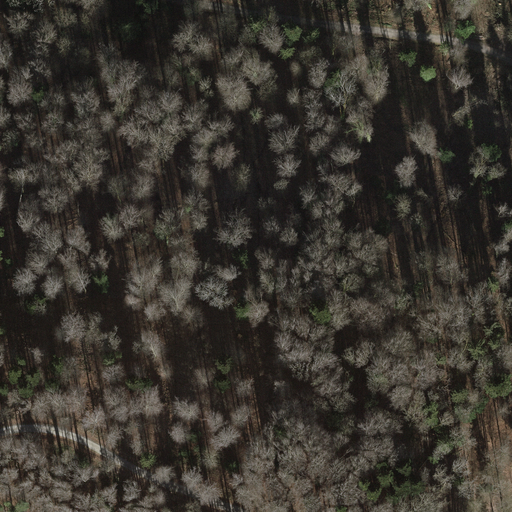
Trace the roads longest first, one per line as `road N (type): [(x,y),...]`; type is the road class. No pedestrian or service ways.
road 1 (track): [(0,433),(55,430),(241,511)]
road 2 (track): [(169,0),(359,31)]
road 3 (track): [(359,31),(473,48),(511,63)]
